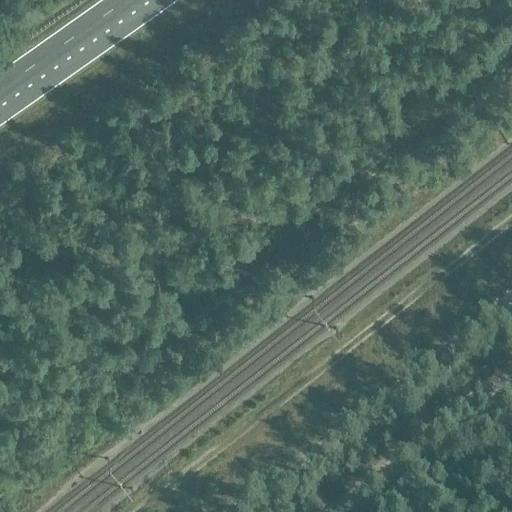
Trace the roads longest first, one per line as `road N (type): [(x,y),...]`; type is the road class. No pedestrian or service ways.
road 1 (track): [(139,511),(511,220)]
road 2 (track): [(242,511),(511,297)]
road 3 (track): [(511,361),(325,511)]
road 4 (motorway): [(0,89),(126,0)]
